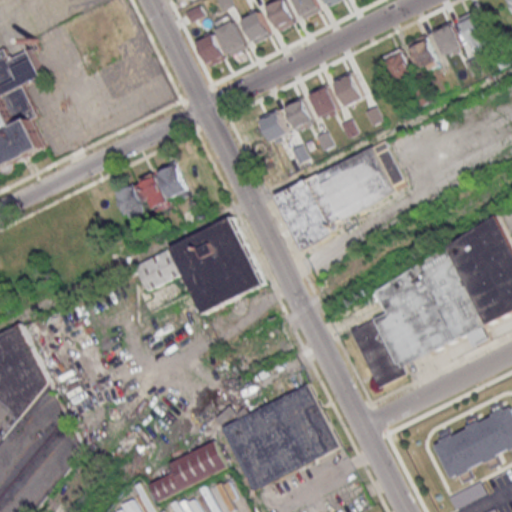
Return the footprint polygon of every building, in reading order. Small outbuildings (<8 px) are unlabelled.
[(460,19),(477,51),(493,43),(476,10),(460,19)] [(436,30),(445,55),(464,48),(454,23),(436,30)] [(441,65),(427,35),(411,43),(425,73),(441,65)] [(0,48),(1,50),(7,47),(13,58),(33,48),(46,75),(27,85),(41,115),(35,118),(49,146),(0,170),(0,48)] [(307,246),(406,197),(385,155),(286,204),(307,246)] [(160,171),(174,197),(191,189),(177,162),(160,171)] [(157,214),(174,205),(156,173),(139,182),(157,214)] [(122,189),(127,215),(144,212),(139,186),(122,189)] [(207,319),(257,295),(225,228),(139,269),(151,294),(187,277),(207,319)] [(372,382),(511,308),(511,257),(498,230),(412,275),(337,314),(372,382)] [(0,391),(1,391),(6,401),(0,408),(0,433),(1,434),(0,435),(0,448),(1,449),(0,450),(0,511),(43,511),(88,448),(26,326),(0,339),(0,391)] [(313,390),(345,453),(256,497),(241,466),(226,435),(313,390)] [(511,402),(511,404),(511,446),(452,475),(435,438),(511,402)] [(232,470),(220,441),(172,460),(177,472),(153,483),(160,500),(232,470)] [(457,509),(487,493),(480,481),(451,498),(457,509)]
